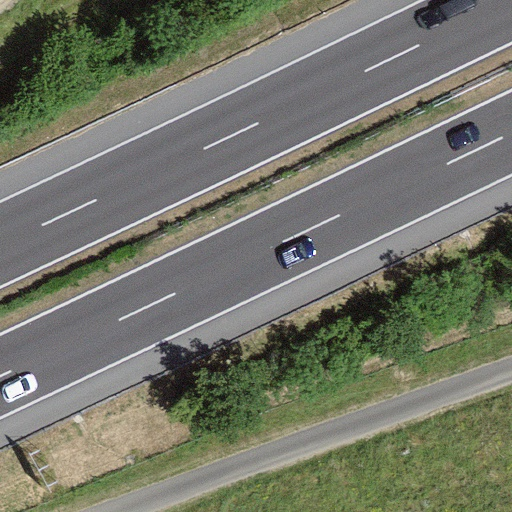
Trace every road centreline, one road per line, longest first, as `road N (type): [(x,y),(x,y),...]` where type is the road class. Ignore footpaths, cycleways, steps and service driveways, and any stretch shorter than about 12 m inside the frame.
road 1 (motorway): [(511,0),(0,243)]
road 2 (motorway): [(0,376),(511,134)]
